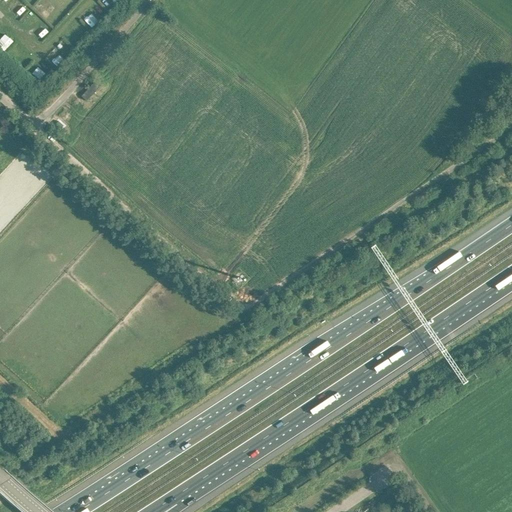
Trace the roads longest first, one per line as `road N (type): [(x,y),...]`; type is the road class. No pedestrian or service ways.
road 1 (unclassified): [(511,127),(245,306),(32,128)]
road 2 (motorway): [(511,223),(77,511)]
road 3 (motorway): [(172,498),(511,272)]
road 4 (unclassified): [(32,128),(152,0)]
